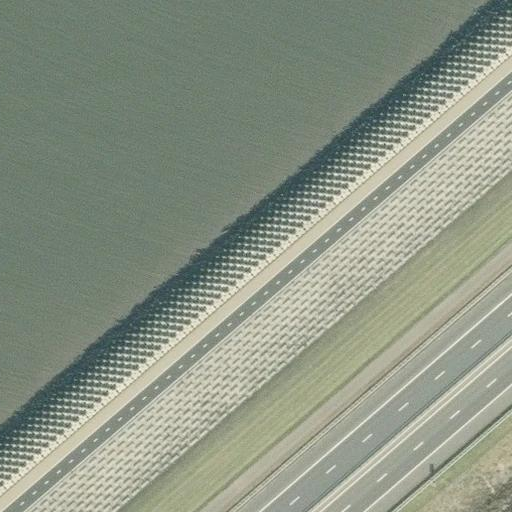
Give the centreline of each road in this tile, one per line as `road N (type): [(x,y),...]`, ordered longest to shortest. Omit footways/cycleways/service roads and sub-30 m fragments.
road 1 (motorway): [(511,314),(283,511)]
road 2 (motorway): [(344,511),(511,367)]
